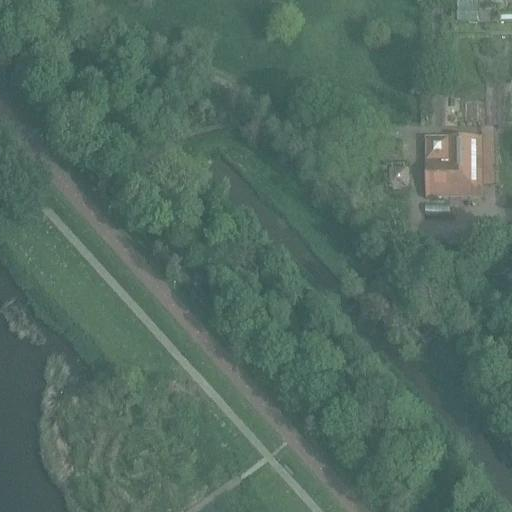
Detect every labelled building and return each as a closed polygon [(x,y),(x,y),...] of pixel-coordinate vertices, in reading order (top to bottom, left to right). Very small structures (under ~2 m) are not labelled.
[(478,0),(458,0),(459,25),(478,25),(478,0)] [(490,189),(490,140),(425,140),(426,200),(482,200),(482,189),(490,189)] [(379,161),(400,162),(401,143),(379,143),(379,161)] [(450,206),(426,206),(426,217),(450,217),(450,206)] [(511,234),(504,235),(505,226),(492,226),(491,247),(511,247),(511,234)] [(473,242),(439,241),(439,265),(473,265),(473,242)]
